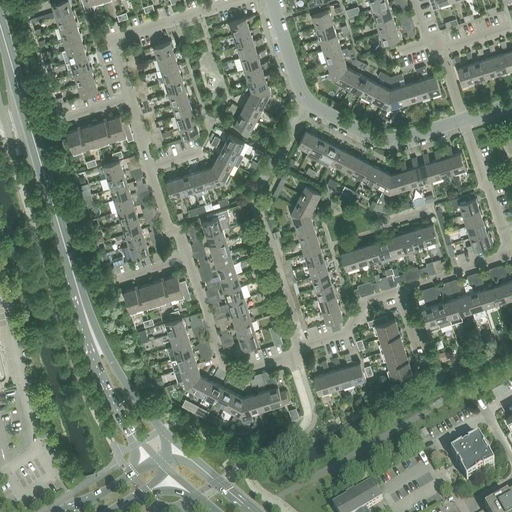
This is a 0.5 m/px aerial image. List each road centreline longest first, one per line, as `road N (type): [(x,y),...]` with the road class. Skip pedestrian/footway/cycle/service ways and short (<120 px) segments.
road 1 (tertiary): [(87,321),(0,25)]
road 2 (residential): [(463,121),(385,143),(313,106),(299,90),(270,0)]
road 3 (residential): [(131,99),(117,39),(238,0)]
road 4 (residential): [(295,352),(238,371),(224,364),(187,258)]
road 5 (tertiary): [(87,321),(115,404),(158,459)]
road 6 (tertiary): [(179,448),(131,393),(87,321)]
road 7 (residential): [(398,291),(502,257),(503,228)]
road 8 (residential): [(295,352),(345,333),(362,304),(398,291)]
